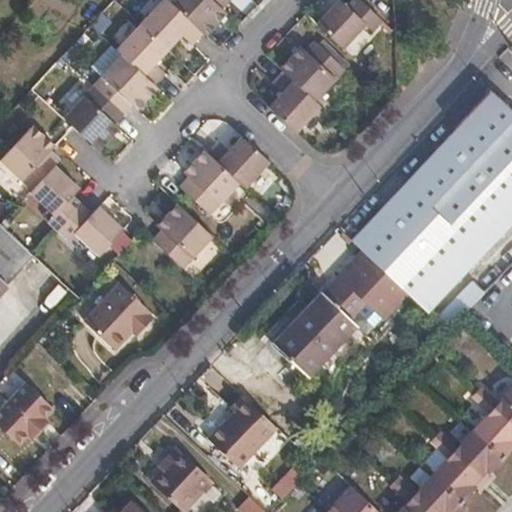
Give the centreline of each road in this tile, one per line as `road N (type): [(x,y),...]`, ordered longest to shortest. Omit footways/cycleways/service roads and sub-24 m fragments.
road 1 (residential): [(46,511),(341,204)]
road 2 (residential): [(217,83),(121,187),(71,141)]
road 3 (residential): [(341,204),(469,60)]
road 4 (residential): [(341,204),(217,83)]
